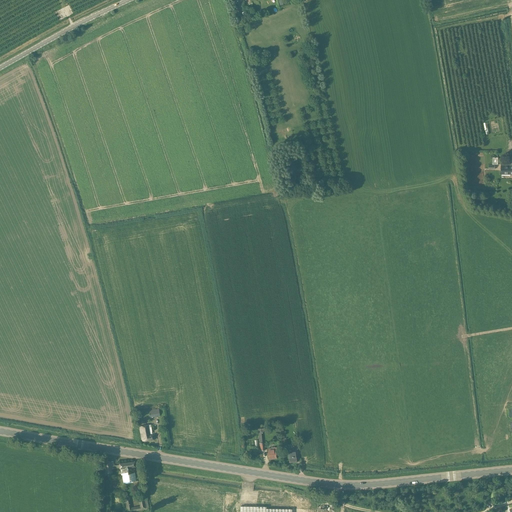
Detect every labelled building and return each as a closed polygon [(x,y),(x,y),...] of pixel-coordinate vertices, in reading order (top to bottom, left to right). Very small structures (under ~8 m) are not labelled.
[(500,174),(511,174),(511,165),(511,162),(501,162),(500,174)] [(148,409),(150,417),(159,416),(159,409),(156,409),(155,408),(148,409)] [(139,426),(141,441),(155,439),(154,434),(152,435),(151,425),(139,426)] [(271,448),(267,449),(268,459),(276,458),(275,454),(278,453),(277,447),(274,448),(274,447),(271,447),(271,448)] [(288,450),(289,463),(296,462),(295,449),(288,450)] [(113,469),(119,469),(119,465),(113,465),(113,462),(103,461),(103,473),(113,474),(113,469)] [(122,475),(123,483),(136,481),(134,467),(135,467),(134,461),(119,464),(119,465),(119,469),(120,469),(121,475),(122,475)] [(125,499),(127,511),(131,511),(149,509),(146,495),(138,497),(139,506),(131,507),(130,498),(125,499)]
